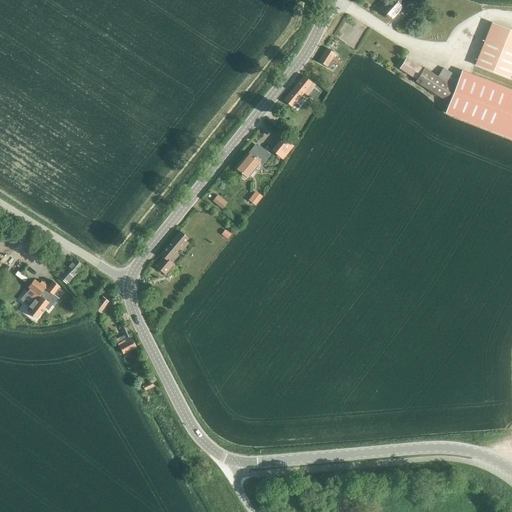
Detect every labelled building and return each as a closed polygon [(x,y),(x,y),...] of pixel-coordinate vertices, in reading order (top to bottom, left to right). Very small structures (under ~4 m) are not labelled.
[(386,0),(384,2),(383,2),(378,8),(379,8),(378,10),(391,21),(407,0),(406,0),(386,0)] [(511,30),(490,22),(473,65),(511,80),(511,30)] [(337,66),(340,61),(332,56),(334,53),(326,48),(317,60),(328,68),(332,62),(337,66)] [(414,81),(444,100),(458,78),(442,68),(436,76),(423,68),(422,69),(405,58),(398,69),(415,80),(414,81)] [(511,138),(511,90),(461,70),(455,86),(456,86),(445,113),(511,138)] [(291,108),(302,93),(306,96),(312,88),(309,85),(311,83),(302,76),(282,101),(291,108)] [(288,138),(295,143),(298,139),(291,133),(288,138)] [(270,150),(282,160),(293,147),(281,137),(270,150)] [(248,152),(235,168),(236,167),(241,172),(240,173),(241,174),(242,173),(247,177),(247,178),(259,163),(254,158),(255,157),(253,156),(253,157),(247,153),(248,152)] [(258,194),(251,203),(255,205),(262,196),(258,194)] [(216,197),(212,201),(222,209),(225,204),(216,197)] [(224,230),(221,235),(227,239),(230,234),(224,230)] [(173,264),(169,260),(177,250),(180,252),(187,244),(184,241),(187,238),(178,231),(159,255),(162,257),(154,266),(165,274),(173,264)] [(75,258),(67,267),(75,274),(82,265),(75,258)] [(75,274),(67,267),(59,276),(67,283),(75,274)] [(92,275),(87,280),(93,286),(98,280),(92,275)] [(53,294),(59,285),(53,280),(48,286),(41,280),(39,282),(34,278),(28,286),(30,288),(27,292),(37,300),(28,312),(36,318),(49,301),(46,300),(52,293),(53,294)] [(100,312),(108,301),(102,296),(94,307),(100,312)] [(126,326),(121,328),(124,334),(126,338),(130,335),(126,326)] [(124,334),(115,339),(117,344),(125,340),(126,339),(126,338),(124,334)] [(125,340),(117,344),(118,346),(122,353),(136,347),(132,339),(126,342),(125,340)] [(142,385),(145,390),(153,386),(151,381),(142,385)]
